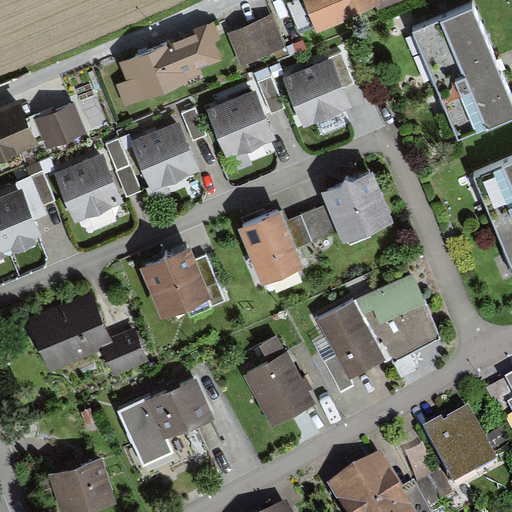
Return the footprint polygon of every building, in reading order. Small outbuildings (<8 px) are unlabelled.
[(400,0),(293,0),(285,4),(298,35),(314,28),(317,34),(346,21),(345,19),(377,6),(378,9),(400,0)] [(511,96),(497,63),(471,2),(410,28),(437,90),(457,137),(511,113),(511,96)] [(273,13),(228,32),(242,65),(287,46),(273,13)] [(213,23),(120,61),(129,81),(116,86),(126,108),(188,83),(187,80),(201,74),(198,68),(220,59),(213,43),(220,40),(213,23)] [(332,48),(284,70),(306,120),(355,98),(332,48)] [(345,51),(337,55),(350,86),(359,82),(345,51)] [(254,80),(208,101),(232,151),(277,131),(254,80)] [(23,91),(0,100),(0,148),(40,132),(31,108),(23,91)] [(31,108),(40,132),(44,141),(82,125),(69,93),(31,108)] [(180,112),(133,133),(155,183),(203,162),(180,112)] [(102,144),(54,166),(77,215),(124,193),(102,144)] [(511,154),(468,174),(511,275),(511,154)] [(115,171),(128,196),(145,188),(132,163),(115,171)] [(394,222),(373,172),(351,182),(344,180),(341,186),(323,194),(328,205),(338,230),(344,243),(394,222)] [(0,193),(0,218),(8,241),(44,227),(25,183),(0,193)] [(328,205),(286,222),(296,247),(338,230),(328,205)] [(286,222),(282,211),(237,230),(261,287),(306,269),(296,247),(286,222)] [(0,244),(8,241),(0,218),(0,244)] [(211,287),(192,239),(140,261),(160,308),(211,287)] [(356,299),(319,320),(337,354),(351,379),(391,357),(395,360),(440,336),(413,274),(356,299)] [(105,333),(88,290),(33,313),(54,364),(109,341),(105,333)] [(105,333),(109,341),(120,367),(147,355),(133,321),(105,333)] [(270,363),(245,376),(274,428),(317,405),(287,351),(285,353),(276,337),(260,346),(270,363)] [(351,379),(337,354),(324,362),(341,392),(354,385),(351,379)] [(511,372),(487,386),(503,415),(511,409),(511,372)] [(196,374),(124,408),(147,457),(168,446),(163,434),(213,410),(196,374)] [(444,420),(440,415),(423,425),(455,480),(497,456),(468,406),(444,420)] [(406,449),(417,482),(440,469),(423,441),(414,447),(406,449)] [(403,485),(383,449),(329,480),(347,511),(433,511),(429,504),(417,482),(414,479),(403,485)] [(97,452),(51,468),(66,511),(112,495),(97,452)] [(417,482),(429,504),(452,492),(440,469),(417,482)] [(263,511),(292,511),(286,500),(263,511)]
